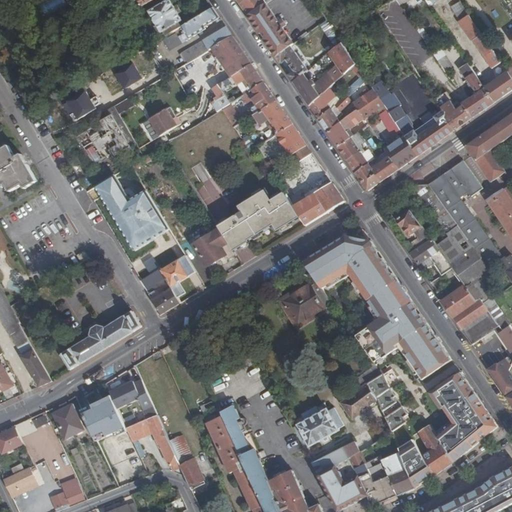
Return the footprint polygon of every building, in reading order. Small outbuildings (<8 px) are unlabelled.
[(146,7),(157,0),(136,0),(141,8),(145,6),(146,7)] [(170,36),(184,27),(182,23),(185,21),(173,0),(153,12),(165,32),(167,31),(170,36)] [(239,0),(251,17),(268,5),(264,0),(239,0)] [(495,69),(504,63),(462,2),(454,8),(495,69)] [(268,5),(251,17),(280,59),(294,48),(297,46),(268,4),(268,5)] [(338,36),(360,23),(349,4),(340,10),(344,17),(332,24),(338,36)] [(216,9),(206,14),(184,27),(191,39),(209,29),(208,27),(223,18),(216,9)] [(235,37),(229,27),(206,40),(205,39),(182,54),(189,64),(216,48),(235,37)] [(182,31),(165,40),(171,51),(188,42),(182,31)] [(254,65),(235,37),(216,48),(235,77),(254,65)] [(313,107),(314,106),(332,90),(353,71),(359,66),(344,45),(341,47),(326,59),(328,62),(334,58),(340,66),(330,75),(329,74),(317,85),(314,82),(313,83),(306,75),(296,82),(313,107)] [(292,77),(296,82),(306,75),(310,71),(294,48),(280,59),(284,65),(289,62),(297,74),(292,77)] [(482,114),(496,104),(485,87),(482,84),(475,72),(462,54),(458,55),(463,62),(458,65),(459,66),(479,95),(472,100),(482,114)] [(459,69),(458,67),(451,56),(446,59),(444,56),(441,58),(442,61),(441,62),(448,72),(450,71),(452,74),(459,69)] [(126,91),(147,80),(137,61),(116,71),(126,91)] [(439,87),(452,79),(448,72),(441,62),(428,70),(439,87)] [(267,83),(254,65),(235,77),(233,78),(235,82),(238,81),(239,84),(249,78),(256,90),(267,83)] [(359,66),(353,71),(361,80),(365,76),(359,66)] [(496,104),(511,92),(511,75),(511,73),(489,88),(487,85),(485,87),(496,104)] [(369,81),(365,76),(361,80),(350,90),(354,94),(369,81)] [(233,78),(226,82),(228,87),(235,82),(233,78)] [(235,103),(238,101),(228,87),(226,82),(220,86),(225,94),(227,96),(233,105),(235,103)] [(280,102),(267,83),(256,90),(259,96),(257,97),(257,101),(259,103),(258,106),(255,108),(259,114),(280,102)] [(381,88),(376,91),(377,92),(382,99),(387,96),(381,88)] [(314,106),(322,119),(334,109),(331,105),(338,100),(332,90),(314,106)] [(69,105),(79,123),(101,110),(91,92),(69,105)] [(357,105),(361,110),(367,120),(386,107),(382,99),(377,92),(357,105)] [(321,120),(329,132),(342,121),(341,120),(347,116),(346,115),(344,111),(355,102),(349,95),(334,109),(322,119),(321,120)] [(219,102),(225,110),(233,105),(227,96),(224,98),(219,102)] [(134,97),(121,105),(124,110),(137,103),(134,97)] [(456,132),(475,119),(466,104),(461,107),(462,109),(459,111),(454,102),(451,97),(446,97),(439,102),(446,112),(447,114),(448,119),(456,132)] [(475,119),(482,114),(472,100),(466,104),(475,119)] [(296,126),(280,102),(259,114),(255,116),(257,119),(260,117),(264,123),(272,118),(279,128),(266,136),(270,142),(281,136),(296,126)] [(395,102),(387,107),(389,111),(391,114),(399,109),(395,102)] [(233,105),(225,110),(237,127),(247,121),(235,103),(233,105)] [(64,138),(66,137),(49,107),(42,111),(56,135),(60,140),(64,138)] [(171,108),(168,110),(174,120),(177,119),(171,108)] [(400,108),(399,109),(391,114),(398,123),(407,118),(400,108)] [(174,120),(168,110),(151,121),(161,137),(181,125),(177,119),(174,120)] [(331,133),(341,148),(354,139),(349,131),(355,127),(356,128),(364,122),(368,129),(372,127),(370,124),(367,120),(361,110),(343,124),(331,133)] [(391,114),(389,111),(384,114),(398,135),(403,131),(398,123),(391,114)] [(421,157),(456,132),(448,119),(447,114),(446,112),(437,118),(441,124),(421,138),(413,126),(404,133),(408,138),(421,157)] [(403,131),(404,133),(413,126),(407,118),(398,123),(403,131)] [(511,118),(470,147),(473,153),(494,183),(509,173),(494,151),(511,138),(511,118)] [(135,152),(115,119),(102,126),(108,135),(102,138),(112,154),(114,153),(119,161),(135,152)] [(330,134),(331,133),(343,124),(342,121),(329,132),(330,134)] [(314,153),(296,126),(281,136),(299,164),(314,153)] [(341,148),(350,161),(363,152),(359,146),(366,141),(361,134),(354,139),(341,148)] [(401,170),(421,157),(408,138),(389,151),(394,158),(401,170)] [(0,198),(2,197),(0,193),(0,192),(11,186),(16,193),(27,185),(30,190),(43,182),(26,155),(20,158),(13,146),(6,150),(0,140),(0,198)] [(350,161),(358,172),(370,163),(363,152),(350,161)] [(145,158),(133,165),(137,170),(154,160),(151,155),(147,157),(145,158)] [(278,158),(269,164),(278,178),(287,172),(278,158)] [(394,175),(401,170),(394,158),(375,170),(370,163),(358,172),(370,191),(394,175)] [(192,168),(202,184),(212,177),(202,162),(192,168)] [(466,162),(454,170),(469,192),(472,197),(485,189),(466,162)] [(454,170),(431,185),(492,270),(501,263),(508,273),(511,278),(511,258),(509,261),(508,259),(506,260),(486,232),(461,198),(469,192),(454,170)] [(131,202),(116,177),(98,187),(136,252),(172,231),(148,192),(131,202)] [(348,204),(335,184),(318,195),(331,215),(348,204)] [(431,185),(414,185),(453,241),(440,250),(456,271),(467,287),(478,303),(482,300),(485,304),(498,296),(494,289),(496,288),(493,283),(493,282),(497,278),(492,270),(431,185)] [(80,203),(85,200),(79,188),(73,190),(80,203)] [(503,221),(511,234),(511,192),(510,190),(491,203),(503,221)] [(294,191),(289,194),(290,195),(298,207),(302,205),(294,191)] [(295,224),(305,219),(298,207),(290,195),(278,203),(271,192),(245,207),(248,213),(223,228),(224,229),(238,252),(247,247),(254,243),(255,242),(254,240),(258,238),(267,233),(279,226),(283,232),(286,230),(295,224)] [(305,219),(311,227),(331,215),(318,195),(302,205),(298,207),(305,219)] [(425,229),(414,212),(401,221),(413,237),(425,229)] [(297,227),(295,224),(286,230),(287,233),(297,227)] [(233,259),(240,255),(238,252),(224,229),(199,244),(212,266),(231,255),(233,259)] [(429,235),(408,249),(413,256),(434,241),(429,235)] [(422,383),(455,361),(440,338),(419,308),(374,242),(350,236),(314,259),(315,260),(309,264),(320,280),(325,288),(330,285),(352,272),(354,275),(383,319),(357,336),(375,362),(382,357),(383,359),(398,349),(397,347),(402,343),(410,354),(407,356),(423,378),(419,380),(422,383)] [(434,241),(413,256),(420,266),(424,264),(432,258),(437,266),(445,278),(456,271),(440,250),(434,241)] [(84,263),(92,258),(88,250),(80,255),(84,263)] [(182,283),(200,273),(190,256),(164,271),(176,290),(181,298),(188,293),(182,283)] [(432,258),(424,264),(429,271),(437,266),(432,258)] [(352,272),(330,285),(332,288),(354,275),(352,272)] [(325,288),(320,280),(313,285),(312,283),(305,287),(306,289),(286,302),(299,323),(315,313),(317,317),(336,305),(325,288)] [(0,308),(25,353),(36,347),(21,323),(23,322),(14,306),(0,281),(0,308)] [(445,302),(456,319),(478,303),(467,287),(445,302)] [(165,314),(184,303),(181,298),(176,290),(157,301),(165,314)] [(456,319),(475,347),(502,328),(490,312),(485,304),(482,300),(478,303),(456,319)] [(490,312),(502,328),(505,332),(511,327),(511,325),(498,307),(497,308),(495,310),(490,312)] [(121,343),(145,328),(136,312),(108,329),(107,328),(101,326),(96,329),(94,336),(95,337),(66,355),(75,370),(121,343)] [(315,313),(299,323),(301,327),(317,317),(315,313)] [(511,327),(505,332),(501,335),(511,350),(511,327)] [(397,347),(398,349),(401,347),(407,356),(410,354),(402,343),(397,347)] [(44,386),(56,381),(38,350),(27,356),(44,386)] [(383,374),(376,364),(349,383),(354,392),(356,394),(369,383),(374,381),(383,374)] [(0,368),(0,378),(6,389),(16,383),(5,365),(0,368)] [(511,401),(511,372),(503,376),(500,373),(494,375),(511,401)] [(385,373),(383,374),(374,381),(369,383),(373,389),(376,395),(380,401),(383,407),(386,412),(396,433),(410,422),(407,418),(411,415),(406,407),(404,409),(396,397),(397,396),(389,383),(389,382),(385,373)] [(457,423),(440,436),(445,444),(457,464),(501,427),(464,373),(434,394),(436,398),(440,395),(448,407),(447,408),(457,423)] [(152,420),(161,416),(156,406),(145,380),(138,383),(137,382),(114,392),(116,395),(122,409),(143,399),(152,420)] [(369,383),(356,394),(344,404),(356,419),(380,401),(376,395),(373,389),(369,383)] [(230,393),(222,396),(225,404),(233,402),(230,393)] [(116,395),(85,409),(101,442),(131,428),(122,409),(116,395)] [(406,407),(397,396),(396,397),(404,409),(406,407)] [(69,439),(88,430),(81,414),(78,408),(80,407),(78,404),(77,405),(76,404),(57,413),(69,439)] [(299,432),(313,458),(316,456),(311,446),(312,445),(313,446),(323,441),(326,446),(335,441),(332,436),(342,431),(341,428),(347,425),(337,408),(331,411),(331,409),(297,428),(299,432)] [(269,511),(245,456),(227,418),(221,420),(218,415),(209,419),(212,425),(211,425),(233,474),(238,472),(256,511),(269,511)] [(40,428),(52,422),(48,416),(37,421),(40,428)] [(152,420),(131,428),(137,441),(142,439),(157,433),(175,467),(176,467),(178,472),(185,468),(182,461),(161,416),(152,420)] [(433,425),(421,433),(431,451),(427,454),(428,456),(439,476),(457,464),(445,444),(440,436),(433,425)] [(8,455),(28,445),(21,429),(0,439),(8,455)] [(142,439),(137,441),(145,457),(148,455),(142,439)] [(427,454),(418,440),(403,450),(404,453),(420,489),(439,476),(428,456),(427,454)] [(341,511),(342,511),(372,497),(359,469),(354,459),(349,447),(316,464),(341,511)] [(269,511),(326,511),(323,505),(313,510),(295,471),(273,481),(258,450),(245,456),(269,511)] [(354,459),(359,469),(369,463),(367,458),(364,453),(354,459)] [(402,497),(420,489),(411,468),(404,453),(387,461),(390,468),(392,473),(393,476),(402,497)] [(189,476),(194,487),(208,481),(205,473),(201,466),(198,458),(188,463),(186,460),(182,461),(185,468),(189,476)] [(210,462),(201,466),(205,473),(214,469),(210,462)] [(377,507),(402,497),(393,476),(378,483),(369,463),(359,469),(372,497),(377,507)] [(8,481),(15,496),(48,480),(41,466),(39,467),(8,481)] [(485,487),(435,511),(500,511),(511,506),(511,467),(494,478),(485,487)] [(56,511),(57,511),(88,499),(78,477),(62,485),(65,492),(50,498),(56,511)] [(24,499),(18,501),(21,511),(22,511),(28,510),(24,499)] [(153,511),(149,499),(140,502),(143,511),(153,511)] [(183,511),(191,508),(187,500),(169,511),(183,511)] [(109,511),(120,511),(133,507),(132,503),(109,511)]
